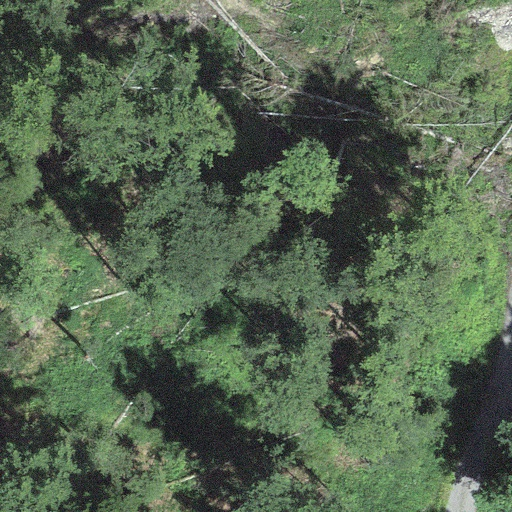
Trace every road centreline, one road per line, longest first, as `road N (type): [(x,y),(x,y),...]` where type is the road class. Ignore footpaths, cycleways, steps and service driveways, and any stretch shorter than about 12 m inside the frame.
road 1 (track): [(511,135),(489,0)]
road 2 (track): [(459,511),(511,388)]
